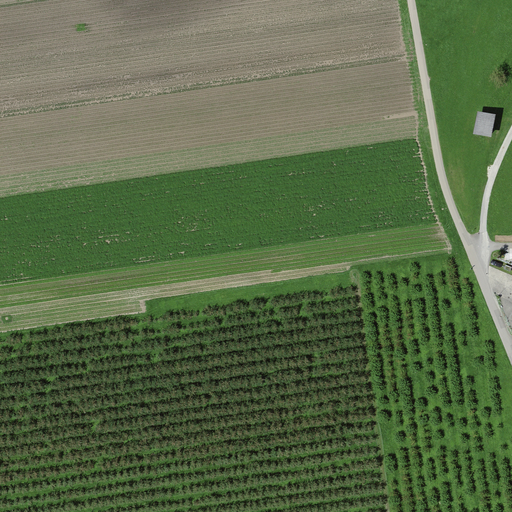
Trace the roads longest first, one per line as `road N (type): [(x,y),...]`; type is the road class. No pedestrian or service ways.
road 1 (residential): [(470,248),(444,182),(410,0)]
road 2 (track): [(470,248),(511,133)]
